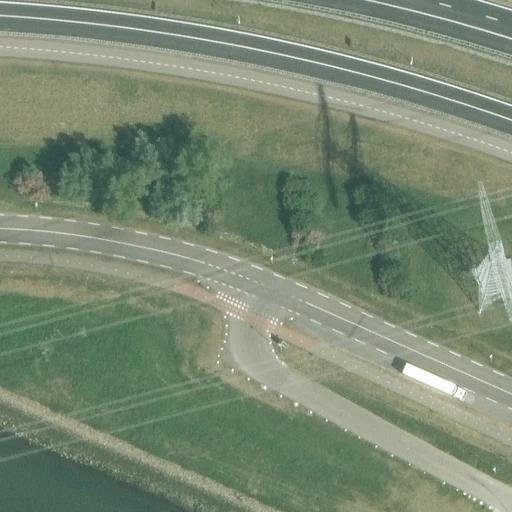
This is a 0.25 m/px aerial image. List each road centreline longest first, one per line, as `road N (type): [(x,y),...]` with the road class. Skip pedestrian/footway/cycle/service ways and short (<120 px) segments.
road 1 (unclassified): [(511,396),(209,265),(68,235),(0,232)]
road 2 (unclassified): [(511,154),(229,75),(0,47)]
road 3 (motorway): [(0,11),(292,50),(511,114)]
